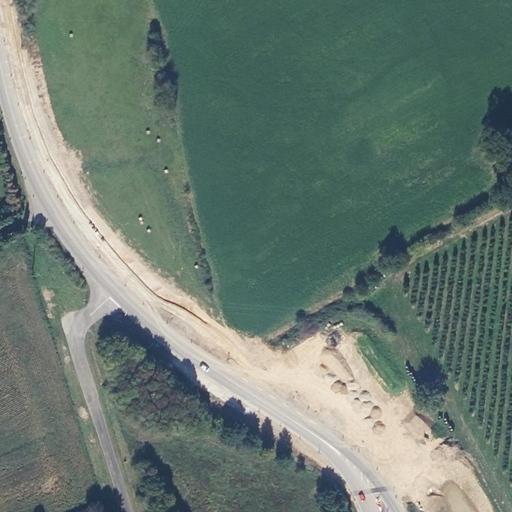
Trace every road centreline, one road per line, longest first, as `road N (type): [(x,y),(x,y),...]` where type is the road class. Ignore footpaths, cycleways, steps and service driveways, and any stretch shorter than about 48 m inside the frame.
road 1 (primary): [(117,291),(50,206),(0,66)]
road 2 (residential): [(117,291),(85,321),(78,342),(127,511)]
road 3 (primary): [(292,420),(203,363),(117,291)]
road 4 (primary): [(397,511),(363,465),(292,420)]
road 5 (primary): [(292,420),(332,454),(371,511)]
